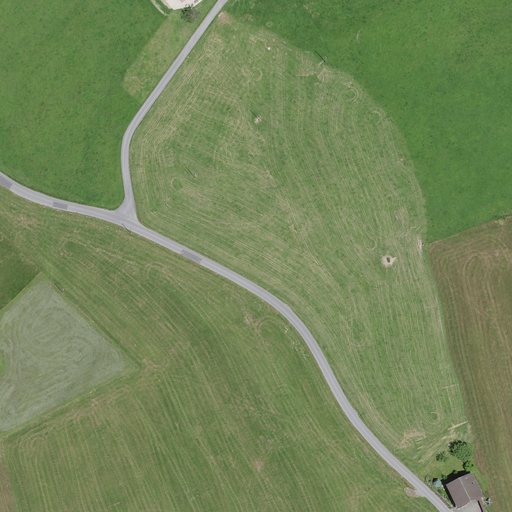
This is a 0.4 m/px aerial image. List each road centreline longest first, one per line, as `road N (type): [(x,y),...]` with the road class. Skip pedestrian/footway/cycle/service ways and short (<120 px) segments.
road 1 (unclassified): [(0,176),(38,197),(130,223),(284,307),(357,422),(447,511)]
road 2 (track): [(130,223),(123,144),(224,0)]
